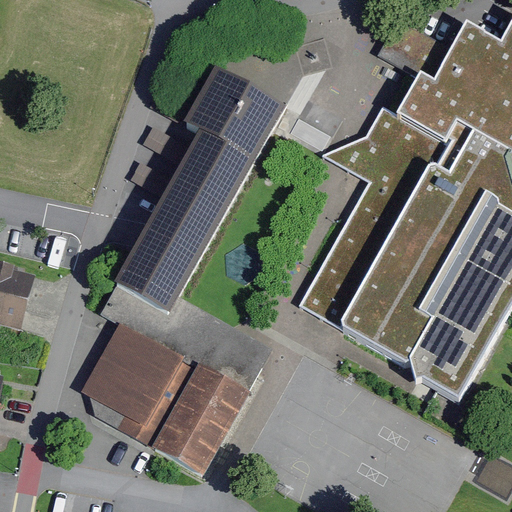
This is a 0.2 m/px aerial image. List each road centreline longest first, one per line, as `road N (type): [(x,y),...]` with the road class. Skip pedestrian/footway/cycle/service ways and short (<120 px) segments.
road 1 (residential): [(23,511),(108,186),(173,0)]
road 2 (residential): [(213,0),(334,0)]
